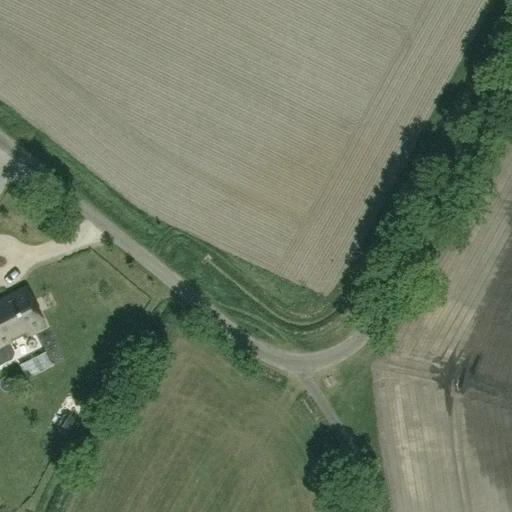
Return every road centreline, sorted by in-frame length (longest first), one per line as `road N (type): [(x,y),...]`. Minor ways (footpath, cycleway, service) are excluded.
road 1 (unclassified): [(298,366),(255,350),(0,142)]
road 2 (unclassified): [(298,366),(339,355),(367,330),(511,76)]
